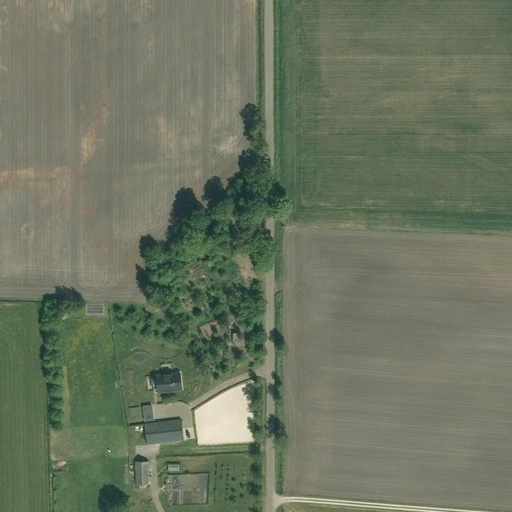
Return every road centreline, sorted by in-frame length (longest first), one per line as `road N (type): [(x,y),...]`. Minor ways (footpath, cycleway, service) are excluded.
road 1 (unclassified): [(270,511),(267,0)]
road 2 (unknown): [(269,493),(471,511)]
